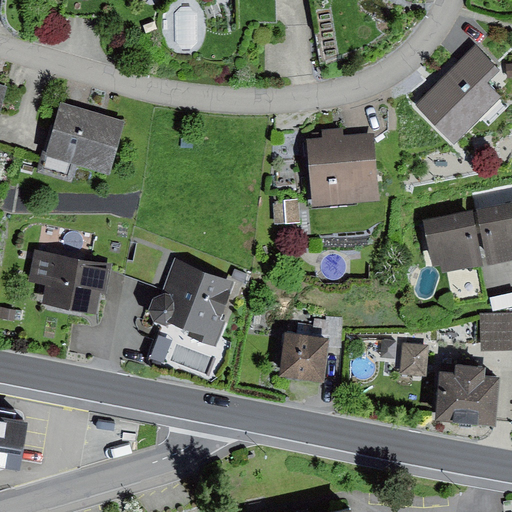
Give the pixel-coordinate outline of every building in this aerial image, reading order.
[(236,0),(236,23),(276,24),(276,0),(236,0)] [(501,73),(476,48),(416,107),(455,146),(502,99),(488,86),(501,73)] [(126,122),(60,104),(45,158),(111,176),(126,122)] [(324,143),(309,144),(314,207),(380,203),(375,136),(347,138),(344,130),(323,131),(324,143)] [(298,197),(276,199),(277,202),(274,203),(276,222),(300,220),(298,197)] [(511,197),(476,205),(487,257),(511,251),(511,197)] [(472,204),(421,214),(431,260),(440,258),(442,266),(483,258),(472,204)] [(110,267),(37,250),(29,283),(49,287),(46,304),(99,316),(110,267)] [(235,277),(176,254),(163,286),(153,291),(149,303),(155,316),(166,320),(174,316),(192,323),(188,333),(218,344),(228,317),(221,315),(235,277)] [(235,268),(232,274),(245,279),(248,273),(235,268)] [(1,308),(0,314),(0,319),(14,322),(16,311),(1,308)] [(511,311),(479,313),(480,347),(511,346),(511,311)] [(330,331),(328,344),(342,345),(342,318),(331,317),(330,331)] [(330,331),(286,327),(282,368),(325,373),(328,344),(330,331)] [(397,340),(382,338),(380,355),(395,357),(397,340)] [(429,343),(403,341),(400,371),(426,373),(429,343)] [(457,365),(442,364),(438,412),(498,416),(502,368),(487,367),(488,359),(457,356),(457,365)] [(46,416),(0,407),(0,469),(26,460),(40,462),(46,416)] [(355,511),(352,494),(275,511),(355,511)]
